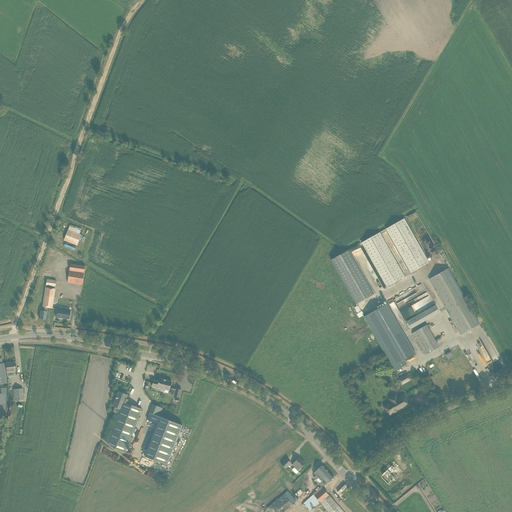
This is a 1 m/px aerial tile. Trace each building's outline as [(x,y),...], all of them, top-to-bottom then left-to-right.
[(386,229),(411,272),(429,262),(404,218),(386,229)] [(64,240),(77,245),(81,235),(68,229),(64,240)] [(361,243),(386,287),(404,276),(380,232),(361,243)] [(373,294),(349,250),(331,260),(356,304),(373,294)] [(67,283),(82,285),(84,273),(85,266),(70,264),(69,271),(67,283)] [(429,279),(461,335),(480,324),(448,268),(429,279)] [(52,308),(55,289),(56,281),(46,279),(45,284),(42,307),(42,311),(40,310),(39,319),(45,320),(46,311),(47,308),(52,308)] [(420,283),(394,301),(403,314),(404,313),(404,314),(407,313),(410,317),(417,312),(414,307),(417,305),(417,304),(420,302),(419,300),(417,302),(415,299),(426,292),(420,283)] [(363,317),(392,367),(394,371),(406,365),(404,361),(416,354),(387,304),(363,317)] [(409,328),(439,314),(435,305),(404,320),(409,328)] [(64,318),(64,319),(69,319),(70,311),(57,309),(56,317),(60,318),(60,317),(64,318)] [(427,325),(414,333),(425,354),(439,346),(427,325)] [(491,374),(505,367),(494,345),(489,348),(489,346),(485,348),(485,349),(480,351),(491,374)] [(11,375),(11,376),(15,376),(14,362),(5,363),(6,368),(6,371),(7,372),(7,376),(11,375)] [(410,380),(407,375),(399,379),(400,382),(403,381),(404,383),(410,380)] [(161,389),(169,391),(171,382),(160,379),(159,382),(154,380),(152,387),(161,389)] [(24,400),(22,388),(13,389),(14,401),(24,400)] [(124,453),(141,409),(127,404),(128,400),(126,399),(127,395),(125,394),(123,393),(121,392),(121,393),(118,392),(113,406),(115,407),(113,411),(113,412),(114,413),(117,414),(105,446),(124,453)] [(409,405),(404,395),(398,398),(396,394),(388,399),(390,403),(383,407),(387,412),(388,411),(390,415),(398,410),(399,411),(409,405)] [(183,424),(160,416),(163,408),(153,405),(149,417),(158,420),(144,459),(167,467),(183,424)] [(292,464),(298,470),(305,463),(303,462),(304,461),(299,457),(292,464)] [(281,464),(285,468),(291,462),(287,458),(281,464)] [(321,481),(325,486),(333,478),(322,465),(315,471),(313,473),(316,476),(314,477),(316,480),(318,478),(321,481)] [(389,474),(395,481),(401,475),(396,469),(389,474)] [(313,508),(319,502),(328,511),(343,511),(322,488),(321,487),(320,487),(312,494),(313,495),(303,504),(309,511),(313,508)] [(294,495),(297,498),(303,493),(300,489),(294,494),(294,495)] [(296,501),(288,491),(266,508),(269,511),(275,511),(273,508),(286,497),(292,505),(296,501)]
